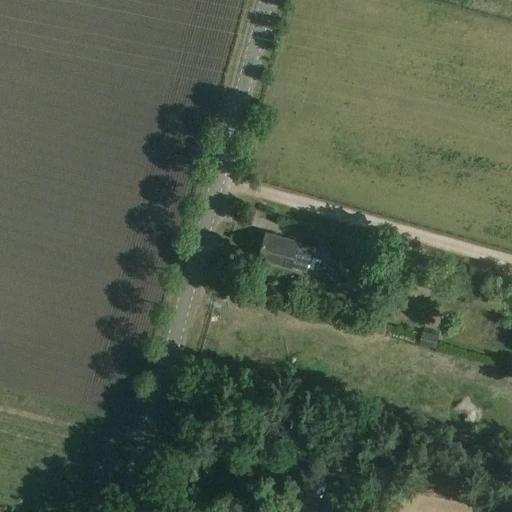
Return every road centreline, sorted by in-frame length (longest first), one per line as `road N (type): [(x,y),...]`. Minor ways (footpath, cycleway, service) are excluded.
road 1 (tertiary): [(127,511),(267,0)]
road 2 (track): [(218,178),(511,260)]
